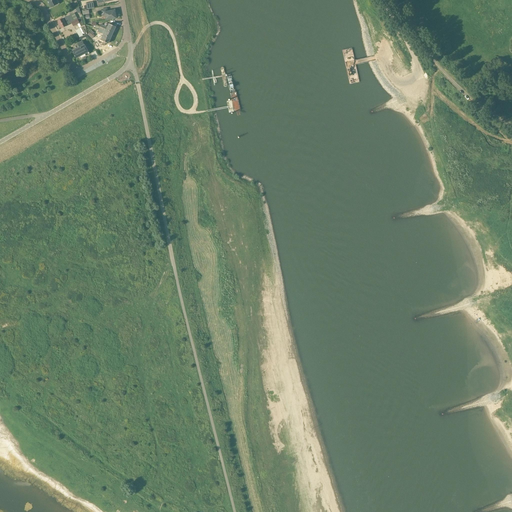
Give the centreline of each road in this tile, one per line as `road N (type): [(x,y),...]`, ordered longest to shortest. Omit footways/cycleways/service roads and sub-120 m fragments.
road 1 (unclassified): [(0,142),(122,70),(127,33)]
road 2 (unclassified): [(511,124),(446,76),(388,0)]
road 3 (residential): [(127,33),(117,49),(75,69),(31,0)]
road 4 (track): [(184,111),(171,251)]
